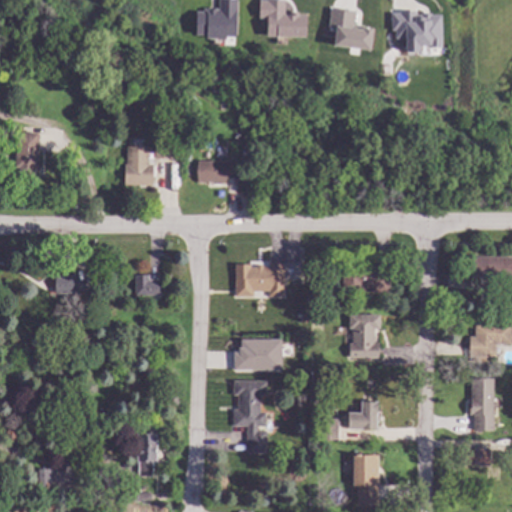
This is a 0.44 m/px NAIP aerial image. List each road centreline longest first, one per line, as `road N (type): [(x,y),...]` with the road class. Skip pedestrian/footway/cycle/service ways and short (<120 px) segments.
road 1 (residential): [(511,222),(0,228)]
road 2 (residential): [(424,224),(420,511)]
road 3 (residential): [(196,227),(194,511)]
